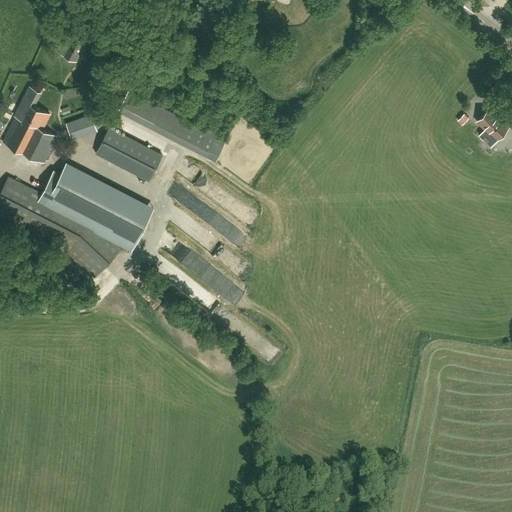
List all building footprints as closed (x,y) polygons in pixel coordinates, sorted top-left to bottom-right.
[(221,19),(209,29),(214,36),(227,26),(221,19)] [(86,41),(84,40),(79,37),(83,30),(85,24),(78,20),(75,26),(65,45),(61,52),(63,53),(76,60),(84,47),(86,41)] [(100,29),(92,45),(105,51),(113,35),(100,29)] [(44,161),(57,135),(42,128),(49,113),(34,105),(41,92),(29,86),(15,114),(16,115),(3,140),(44,161)] [(226,139),(217,134),(128,88),(117,108),(207,154),(216,158),(226,139)] [(477,120),(486,128),(480,134),(490,144),(508,126),(489,108),(477,120)] [(458,120),(464,124),(470,117),(465,112),(458,120)] [(72,139),(96,130),(91,114),(66,123),(72,139)] [(95,152),(139,174),(149,179),(162,153),(109,126),(95,152)] [(152,207),(66,162),(60,173),(53,170),(41,193),(8,176),(0,191),(0,216),(59,247),(63,241),(71,245),(66,250),(94,276),(121,247),(104,232),(132,246),(152,207)] [(220,200),(225,192),(202,177),(201,179),(199,178),(195,184),(220,200)] [(190,191),(178,198),(182,205),(194,198),(190,191)] [(226,206),(248,222),(256,210),(234,195),(226,206)] [(180,214),(174,223),(180,226),(185,216),(180,214)] [(188,217),(180,226),(190,235),(198,226),(188,217)]
